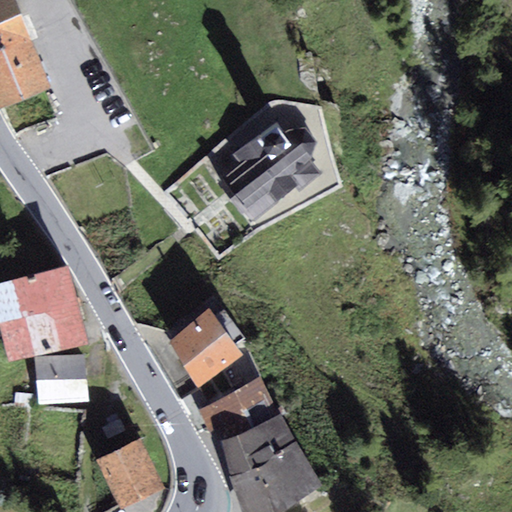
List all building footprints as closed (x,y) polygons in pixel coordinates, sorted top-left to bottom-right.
[(0,0),(0,102),(49,84),(17,0),(0,0)] [(241,161),(218,180),(249,224),(296,187),(300,191),(320,172),(310,159),(317,139),(305,125),(287,127),(277,114),(257,129),(260,133),(233,152),(241,161)] [(66,261),(0,280),(0,324),(8,357),(88,338),(66,261)] [(208,304),(170,336),(196,381),(243,351),(208,304)] [(85,350),(34,354),(39,403),(89,398),(85,350)] [(280,412),(260,373),(198,409),(207,430),(218,427),(221,440),(280,412)] [(280,412),(221,440),(255,511),(268,511),(317,489),(280,412)] [(142,439),(102,459),(123,502),(163,482),(142,439)]
